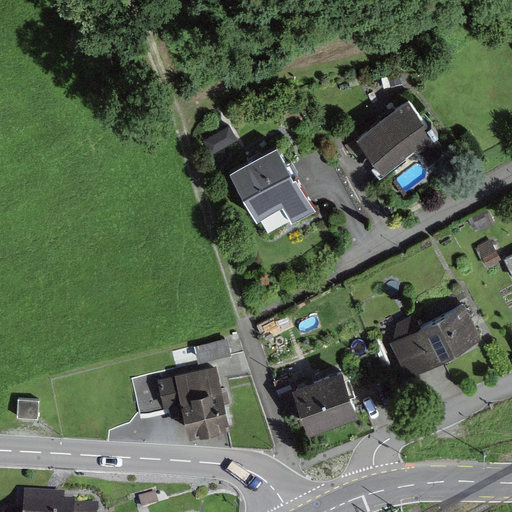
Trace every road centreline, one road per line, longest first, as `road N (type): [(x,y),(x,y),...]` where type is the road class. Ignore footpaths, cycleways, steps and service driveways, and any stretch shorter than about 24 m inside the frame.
road 1 (tertiary): [(0,451),(232,466),(273,487),(288,511)]
road 2 (track): [(180,128),(246,324)]
road 3 (residential): [(511,386),(381,443),(374,462),(379,491)]
road 4 (residential): [(511,176),(358,258)]
road 5 (track): [(180,128),(137,0)]
road 6 (secondary): [(379,491),(511,483)]
